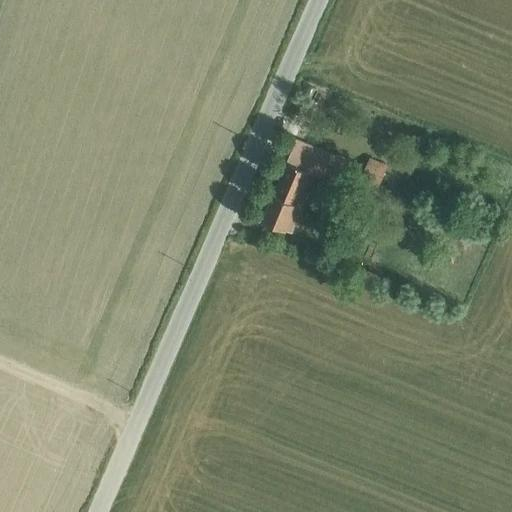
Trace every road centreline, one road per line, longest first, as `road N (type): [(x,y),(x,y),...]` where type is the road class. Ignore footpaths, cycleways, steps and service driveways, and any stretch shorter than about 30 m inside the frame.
road 1 (unclassified): [(98,511),(318,0)]
road 2 (track): [(135,425),(0,362)]
